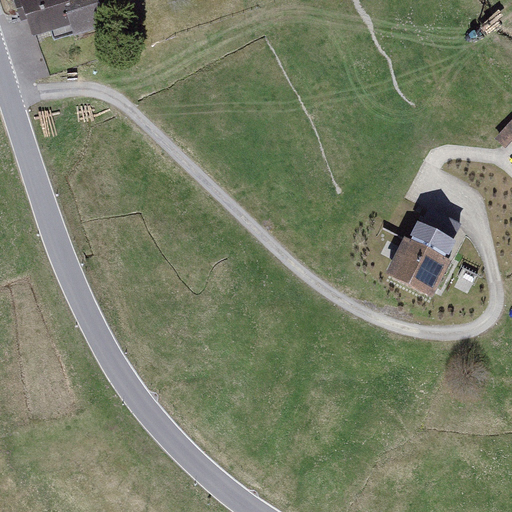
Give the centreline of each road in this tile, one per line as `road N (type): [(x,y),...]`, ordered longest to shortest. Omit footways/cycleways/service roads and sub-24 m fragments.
road 1 (track): [(9,97),(90,87),(124,105),(333,298),(397,328),(458,333),(494,312),(500,288),(488,230)]
road 2 (tertiary): [(251,511),(145,410),(95,332),(0,68)]
